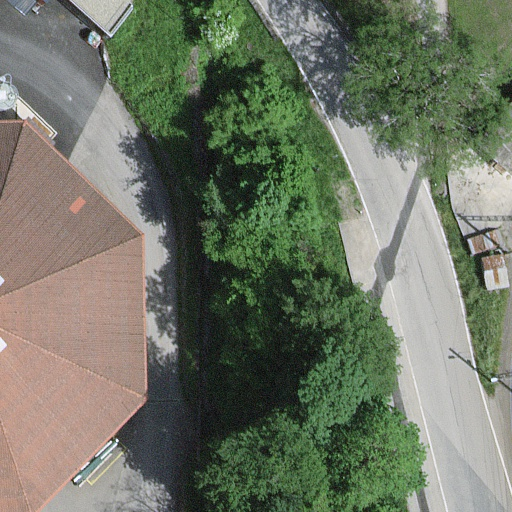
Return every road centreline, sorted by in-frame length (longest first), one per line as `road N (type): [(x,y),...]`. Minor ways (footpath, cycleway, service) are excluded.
road 1 (secondary): [(395,190),(421,258),(485,511)]
road 2 (secondary): [(289,0),(395,190)]
road 3 (unclassified): [(395,190),(429,0)]
